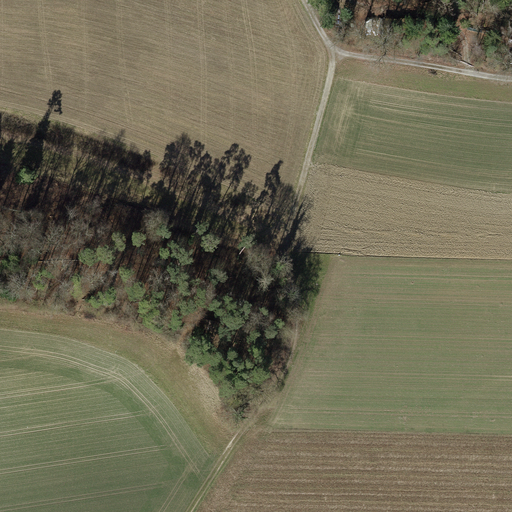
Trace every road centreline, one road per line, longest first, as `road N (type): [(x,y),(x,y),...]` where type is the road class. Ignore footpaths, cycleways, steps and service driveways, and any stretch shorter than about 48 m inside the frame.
road 1 (track): [(339,54),(285,231),(290,302),(229,448),(190,511)]
road 2 (track): [(304,0),(339,54),(511,77)]
